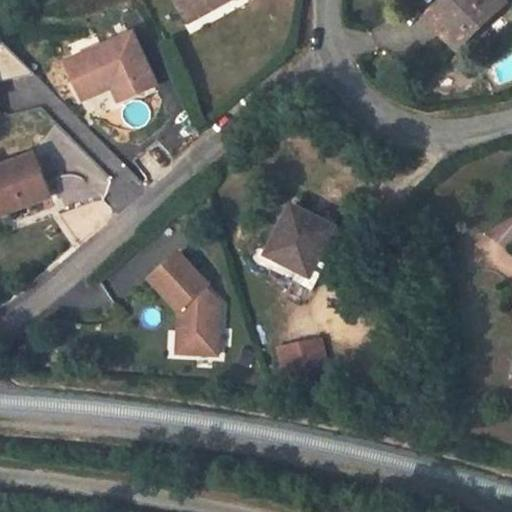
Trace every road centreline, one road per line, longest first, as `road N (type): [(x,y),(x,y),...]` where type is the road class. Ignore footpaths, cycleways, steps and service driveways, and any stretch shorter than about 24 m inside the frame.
road 1 (residential): [(0,326),(27,312),(230,127),(336,58)]
road 2 (residential): [(0,475),(211,511)]
road 3 (residential): [(336,58),(361,99),(401,125),(448,132),(511,122)]
